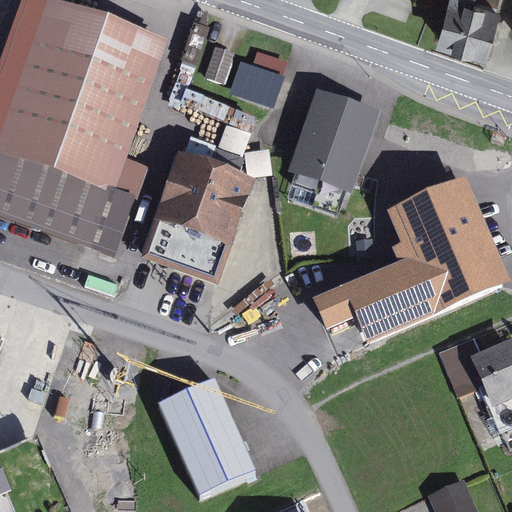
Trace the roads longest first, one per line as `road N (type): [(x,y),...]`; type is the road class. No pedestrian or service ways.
road 1 (residential): [(344,511),(312,438),(269,389),(199,352),(0,281)]
road 2 (secondary): [(511,98),(236,0)]
